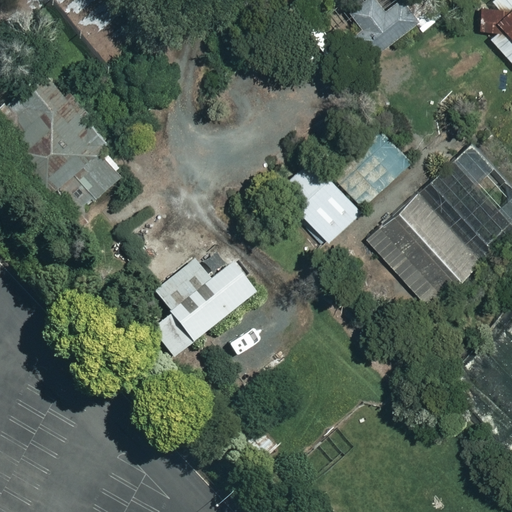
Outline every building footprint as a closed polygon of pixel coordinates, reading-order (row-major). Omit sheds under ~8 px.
[(409,6),(385,0),(371,0),(357,8),(360,47),(388,45),(420,28),(409,6)] [(511,0),(499,0),(497,2),(511,18),(491,37),(511,58),(511,0)] [(112,144),(50,71),(0,114),(0,136),(75,223),(126,180),(102,153),(112,144)] [(416,165),(379,126),(361,143),(334,162),(311,164),(283,191),(333,244),(416,165)] [(485,263),(422,195),(371,243),(434,310),(485,263)] [(179,243),(155,214),(125,239),(149,269),(179,243)] [(214,283),(197,263),(157,294),(175,316),(154,332),(176,360),(259,296),(235,266),(214,283)] [(277,449),(245,413),(206,447),(238,483),(277,449)]
